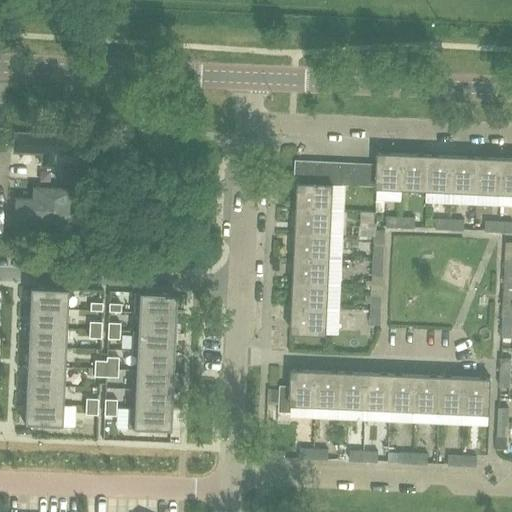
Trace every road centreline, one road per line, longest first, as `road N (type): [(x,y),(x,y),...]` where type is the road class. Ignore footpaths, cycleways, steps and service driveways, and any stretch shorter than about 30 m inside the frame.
road 1 (residential): [(511,485),(231,474)]
road 2 (residential): [(248,121),(511,134)]
road 3 (tertiary): [(511,88),(252,76)]
road 4 (residential): [(490,367),(236,357)]
road 5 (tertiary): [(252,76),(0,66)]
road 6 (residential): [(239,284),(0,273)]
road 7 (residential): [(0,483),(182,490),(231,474)]
road 8 (residential): [(239,284),(248,121)]
